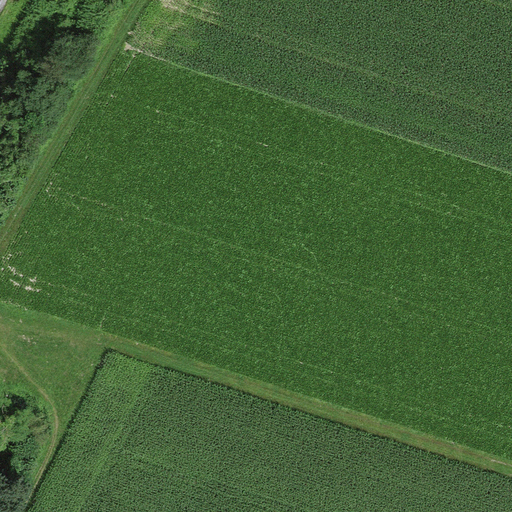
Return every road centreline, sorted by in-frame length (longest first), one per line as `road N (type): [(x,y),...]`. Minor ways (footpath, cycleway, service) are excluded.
road 1 (track): [(146,0),(0,256)]
road 2 (track): [(0,330),(65,426),(24,511)]
